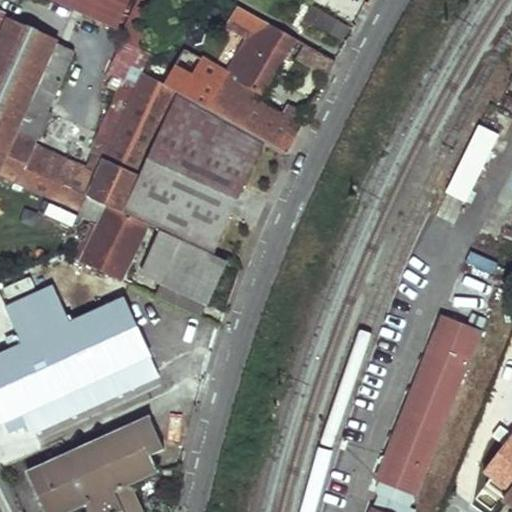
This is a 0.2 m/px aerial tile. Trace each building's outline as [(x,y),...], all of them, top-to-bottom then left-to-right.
[(140,0),(37,0),(121,40),(140,0)] [(140,0),(121,40),(144,51),(169,0),(140,0)] [(333,35),(341,22),(316,8),(308,21),(333,35)] [(0,12),(0,177),(79,212),(87,197),(104,158),(94,154),(86,169),(15,137),(18,130),(41,140),(52,114),(47,112),(73,53),(56,44),(57,41),(8,19),(9,16),(0,12)] [(185,49),(165,85),(265,143),(287,155),(309,117),(290,107),(285,114),(263,101),(299,41),(252,15),(235,44),(243,49),(229,73),(185,49)] [(314,68),(322,54),(308,46),(300,60),(314,68)] [(339,63),(322,54),(314,68),(331,77),(339,63)] [(129,57),(126,79),(138,84),(144,74),(147,66),(129,57)] [(160,232),(214,256),(265,143),(165,85),(144,74),(138,84),(114,138),(104,158),(87,197),(108,207),(148,226),(160,232)] [(99,131),(114,138),(138,84),(126,79),(123,78),(99,131)] [(480,175),(498,133),(479,125),(461,167),(480,175)] [(123,282),(148,226),(108,207),(88,252),(91,254),(86,264),(123,282)] [(206,306),(226,262),(214,256),(160,232),(144,264),(166,275),(162,283),(206,306)] [(206,306),(162,283),(155,297),(201,319),(206,306)] [(9,352),(0,356),(0,419),(2,424),(14,418),(24,438),(159,376),(123,299),(70,324),(53,286),(4,307),(13,331),(3,336),(9,352)] [(439,317),(376,480),(414,495),(477,333),(439,317)] [(150,416),(27,471),(45,511),(68,511),(85,504),(89,511),(145,511),(131,483),(159,469),(152,455),(165,449),(150,416)]
